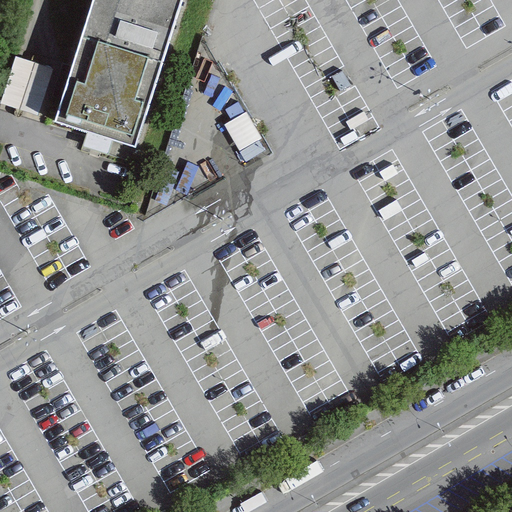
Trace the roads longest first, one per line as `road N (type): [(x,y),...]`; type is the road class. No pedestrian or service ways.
road 1 (tertiary): [(511,374),(277,511)]
road 2 (tertiary): [(352,511),(511,419)]
